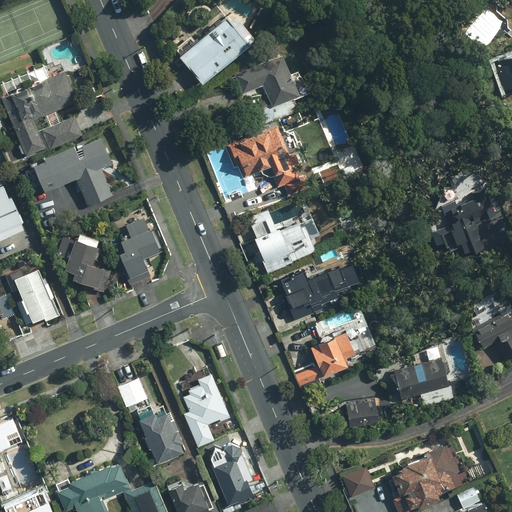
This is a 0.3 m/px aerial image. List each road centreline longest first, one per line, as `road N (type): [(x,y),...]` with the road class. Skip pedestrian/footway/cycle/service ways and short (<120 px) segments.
road 1 (tertiary): [(99,0),(222,290)]
road 2 (tertiary): [(0,383),(222,290)]
road 3 (tertiary): [(222,290),(316,511)]
